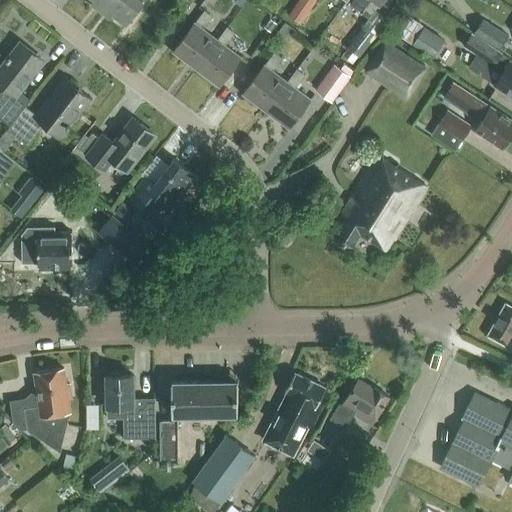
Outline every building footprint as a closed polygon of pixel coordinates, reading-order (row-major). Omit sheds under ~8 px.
[(100,11),(107,0),(92,0),(90,3),(100,11)] [(125,24),(143,0),(107,0),(100,11),(109,18),(112,14),(125,24)] [(300,23),(316,0),(298,0),(289,15),(300,23)] [(368,18),(381,0),(368,0),(360,12),(368,18)] [(172,51),(196,68),(226,27),(226,26),(215,41),(201,30),(211,16),(203,10),(172,51)] [(443,40),(424,27),(407,15),(395,31),(432,57),(443,40)] [(264,27),(270,32),(276,24),(270,19),(264,27)] [(511,36),(486,19),(477,33),(502,50),(511,36)] [(279,30),(288,37),(294,29),(284,22),(279,30)] [(348,48),(359,56),(376,34),(364,25),(348,48)] [(223,46),(233,32),(226,27),(196,68),(219,85),(239,58),(223,46)] [(490,84),(511,98),(511,61),(473,35),(463,46),(501,73),(490,84)] [(407,98),(428,68),(385,40),(365,70),(407,98)] [(0,80),(6,85),(0,93),(0,117),(11,126),(12,125),(25,107),(31,99),(20,90),(43,60),(19,41),(0,66),(0,80)] [(243,94),(266,110),(296,69),(295,69),(286,81),(272,71),(281,58),(273,52),(243,94)] [(331,102),(351,76),(334,64),(315,90),(331,102)] [(351,76),(355,72),(344,64),(341,69),(351,76)] [(294,87),(303,74),(296,69),(266,110),(289,127),(309,99),(294,87)] [(11,126),(8,130),(16,136),(28,145),(32,139),(43,125),(59,137),(69,123),(71,125),(91,98),(64,78),(48,100),(46,98),(43,102),(45,104),(36,116),(25,107),(12,125),(11,126)] [(506,142),(507,143),(511,136),(510,135),(511,132),(511,120),(453,82),(445,94),(483,119),(476,130),(502,147),(506,142)] [(463,139),(471,128),(446,112),(438,123),(463,139)] [(129,167),(153,136),(130,118),(111,142),(100,133),(84,155),(103,170),(114,156),(129,167)] [(0,181),(13,164),(0,154),(0,181)] [(395,239),(427,187),(378,156),(343,212),(349,215),(335,236),(352,247),(360,234),(386,250),(393,238),(395,239)] [(170,208),(194,176),(172,159),(153,184),(143,176),(127,198),(145,212),(157,198),(170,208)] [(135,212),(121,202),(114,211),(127,221),(135,212)] [(98,232),(133,262),(147,245),(112,215),(98,232)] [(55,266),(74,265),(73,231),(51,231),(51,227),(40,227),(40,231),(38,232),(38,266),(44,266),(47,269),(53,269),(55,266)] [(152,227),(145,235),(151,239),(157,231),(152,227)] [(511,307),(506,304),(488,334),(511,347),(511,307)] [(35,388),(37,399),(39,399),(40,405),(24,407),(28,429),(59,450),(70,407),(69,399),(71,399),(68,385),(66,385),(64,368),(35,372),(38,388),(35,388)] [(325,389),(326,388),(297,372),(296,373),(295,372),(284,392),(287,393),(261,438),(291,455),(306,427),(310,429),(324,404),(319,401),(326,389),(325,389)] [(107,405),(118,405),(119,413),(124,412),(125,437),(156,436),(155,398),(135,398),(134,375),(118,375),(118,373),(109,373),(109,375),(106,375),(107,405)] [(354,414),(371,425),(389,398),(376,389),(375,390),(360,380),(343,406),(339,404),(330,417),(345,427),(354,414)] [(179,414),(239,413),(239,381),(172,382),(172,419),(160,420),(160,463),(179,462),(179,414)] [(511,412),(475,395),(451,444),(454,445),(443,468),(478,485),(490,459),(511,468),(511,475),(510,480),(511,481),(511,412)] [(17,438),(6,424),(0,428),(0,437),(6,446),(17,438)] [(226,436),(193,481),(184,494),(208,511),(213,511),(254,457),(226,436)] [(300,464),(315,474),(331,451),(316,441),(300,464)] [(73,470),(76,456),(67,453),(63,467),(73,470)] [(119,454),(103,466),(114,480),(129,468),(119,454)] [(9,461),(3,466),(11,475),(17,470),(9,461)] [(0,486),(9,480),(0,468),(0,486)] [(96,511),(103,511),(112,505),(102,493),(89,504),(96,511)]
